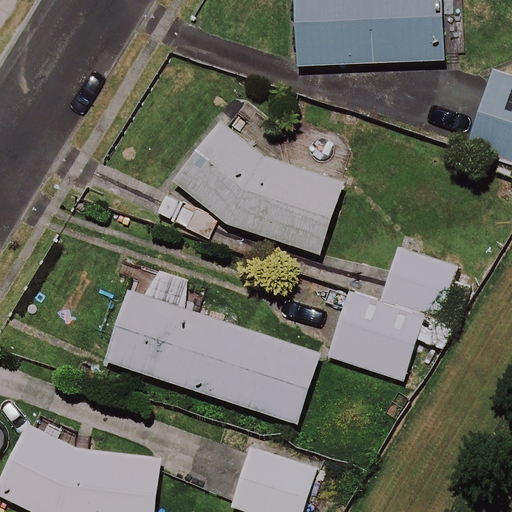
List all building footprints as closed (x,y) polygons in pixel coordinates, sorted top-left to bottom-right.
[(447,64),(444,0),(297,0),(299,68),(447,64)] [(511,79),(493,74),(469,152),(511,165),(511,79)] [(225,124),(178,183),(227,226),(323,256),(353,183),(280,166),(225,124)] [(386,299),(443,319),(446,311),(465,317),(475,284),(457,278),(459,271),(401,253),(386,299)] [(322,357),(132,295),(109,364),(299,426),(322,357)] [(443,319),(386,299),(384,305),(353,296),(332,362),(404,385),(417,345),(447,354),(455,329),(441,325),(443,319)] [(34,432),(0,493),(0,496),(28,511),(159,511),(166,457),(79,456),(34,432)] [(302,511),(316,472),(253,452),(234,508),(246,511),(302,511)]
